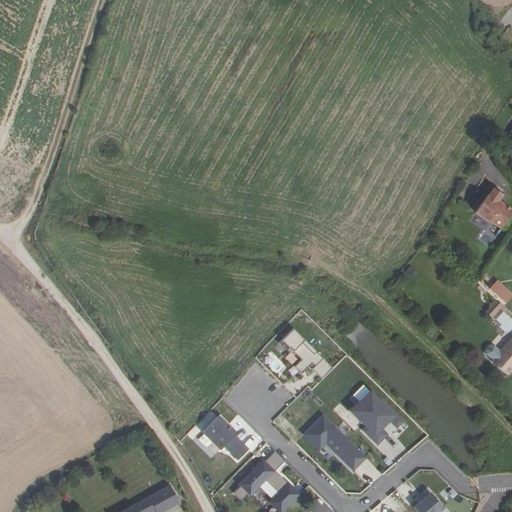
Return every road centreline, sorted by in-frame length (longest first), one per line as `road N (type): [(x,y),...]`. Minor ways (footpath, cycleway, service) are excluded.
road 1 (residential): [(209,511),(91,338),(0,237)]
road 2 (track): [(14,251),(102,0)]
